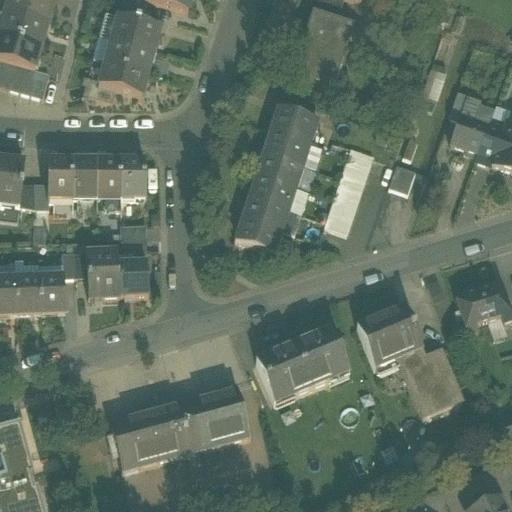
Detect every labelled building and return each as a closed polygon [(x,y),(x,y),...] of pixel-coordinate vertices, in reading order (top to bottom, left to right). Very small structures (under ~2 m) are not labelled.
[(10,0),(5,20),(7,20),(47,31),(54,8),(25,0),(10,0)] [(125,0),(120,0),(117,12),(141,18),(144,7),(144,5),(125,0)] [(186,19),(191,0),(145,0),(144,5),(144,7),(186,19)] [(326,0),(321,0),(314,21),(336,28),(343,6),(326,0)] [(326,0),(343,6),(359,11),(362,0),(326,0)] [(138,30),(141,18),(117,12),(114,23),(118,24),(138,30)] [(41,55),(47,31),(7,20),(0,43),(41,55)] [(352,33),(336,28),(314,21),(311,20),(291,82),(332,95),(352,33)] [(118,24),(111,47),(153,59),(160,36),(138,30),(118,24)] [(34,78),(41,55),(0,43),(0,68),(5,69),(16,72),(26,75),(34,78)] [(111,47),(105,71),(147,82),(153,59),(111,47)] [(0,86),(0,93),(9,96),(16,72),(5,69),(0,86)] [(140,105),(147,82),(105,71),(99,92),(98,93),(114,98),(140,105)] [(9,96),(20,99),(26,75),(16,72),(9,96)] [(438,104),(445,77),(431,73),(424,101),(438,104)] [(20,99),(30,102),(37,78),(34,78),(26,75),(20,99)] [(48,82),(37,78),(30,102),(41,105),(48,82)] [(87,103),(110,110),(114,98),(98,93),(99,92),(91,90),(87,103)] [(447,124),(457,128),(459,123),(461,123),(461,122),(468,103),(456,99),(447,124)] [(478,112),(473,127),(487,132),(489,126),(492,117),(478,112)] [(268,129),(265,137),(310,152),(317,129),(277,116),(273,126),(268,129)] [(476,161),(487,132),(473,127),(461,122),(461,123),(459,123),(457,128),(449,152),(476,161)] [(474,167),(485,171),(492,152),(498,154),(507,130),(506,130),(505,132),(489,126),(487,132),(476,161),(474,167)] [(488,170),(511,179),(511,132),(507,130),(498,154),(492,152),(485,171),(487,172),(488,170)] [(265,151),(262,161),(303,174),(310,152),(265,137),(263,146),(265,151)] [(323,235),(346,243),(372,164),(349,156),(323,235)] [(254,173),(251,182),(296,196),(303,174),(262,161),(259,171),(254,173)] [(24,170),(0,167),(0,210),(18,213),(21,191),(24,170)] [(72,206),(72,201),(72,168),(47,168),(47,192),(47,206),(72,206)] [(72,201),(96,201),(96,168),(72,168),(72,201)] [(96,201),(120,201),(120,168),(96,168),(96,201)] [(145,168),(120,168),(120,201),(120,206),(144,206),(145,168)] [(387,195),(406,201),(414,179),(395,172),(387,195)] [(251,195),(248,205),(289,218),(296,196),(251,182),(248,190),(251,195)] [(18,213),(34,216),(35,192),(21,191),(18,213)] [(47,192),(35,192),(34,216),(47,216),(47,206),(47,192)] [(239,218),(237,226),(282,240),(289,218),(248,205),(245,215),(239,218)] [(274,263),(282,240),(237,226),(234,234),(237,240),(233,250),(274,263)] [(120,233),(120,246),(145,245),(144,232),(120,233)] [(146,259),(145,245),(120,246),(121,260),(146,259)] [(73,261),(74,286),(86,285),(85,262),(85,260),(73,261)] [(63,286),(74,286),(73,261),(60,262),(62,285),(63,285),(63,286)] [(100,306),(119,305),(117,273),(117,262),(117,261),(85,262),(86,285),(87,307),(89,306),(88,302),(99,301),(100,306)] [(117,262),(117,273),(133,272),(133,261),(117,262)] [(145,272),(133,272),(117,273),(119,305),(147,303),(145,272)] [(62,285),(38,286),(40,322),(65,320),(63,286),(63,285),(62,285)] [(16,323),(40,322),(38,286),(14,287),(16,323)] [(0,323),(16,323),(14,287),(0,288),(0,323)] [(511,326),(499,288),(476,296),(487,328),(500,324),(502,330),(511,326)] [(475,332),(487,328),(476,296),(454,304),(467,342),(477,339),(475,332)] [(356,335),(373,377),(397,367),(421,357),(404,316),(356,335)] [(500,324),(487,328),(493,345),(506,341),(502,330),(500,324)] [(255,370),(270,407),(290,399),(292,404),(329,389),(327,383),(346,375),(330,338),(255,370)] [(397,367),(422,426),(463,409),(441,357),(424,364),(421,357),(397,367)] [(327,383),(329,389),(348,380),(346,375),(327,383)] [(107,429),(121,481),(122,481),(122,480),(248,446),(249,446),(235,394),(233,394),(234,395),(108,429),(108,428),(107,429)] [(290,399),(270,407),(273,412),(292,404),(290,399)] [(39,424),(44,441),(55,438),(50,421),(39,424)] [(511,422),(498,428),(505,448),(511,445),(511,422)] [(0,511),(40,511),(36,497),(33,498),(29,484),(32,484),(18,432),(0,437),(0,511)]
